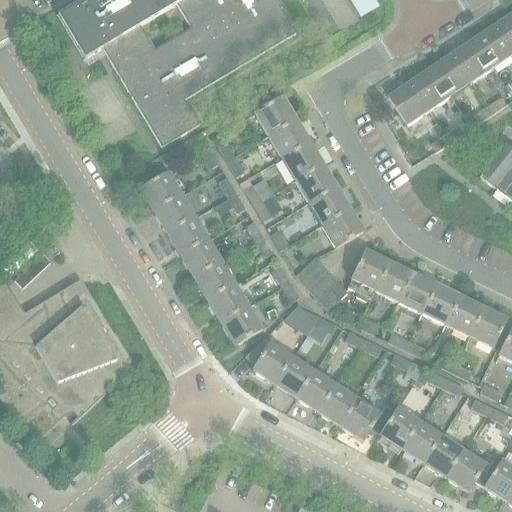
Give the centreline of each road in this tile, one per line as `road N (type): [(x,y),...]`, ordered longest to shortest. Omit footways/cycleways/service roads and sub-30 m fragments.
road 1 (residential): [(208,408),(0,54)]
road 2 (residential): [(425,25),(340,76),(328,105),(387,209),(414,239),(511,288)]
road 3 (tertiary): [(411,511),(208,408)]
road 4 (tertiary): [(68,511),(208,408)]
